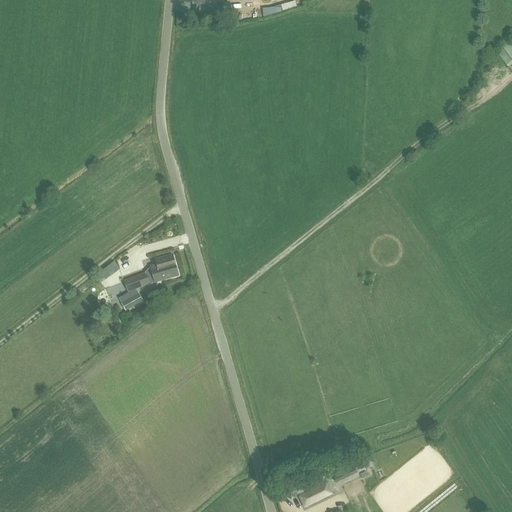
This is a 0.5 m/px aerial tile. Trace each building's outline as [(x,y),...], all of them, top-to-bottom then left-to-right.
[(281,5),(283,11),(298,7),(296,1),(281,5)] [(264,17),(277,14),(277,8),(270,8),(263,9),(264,17)] [(238,22),(237,12),(229,12),(230,22),(238,22)] [(155,282),(178,275),(172,254),(155,259),(157,264),(150,266),(155,282)] [(128,291),(150,283),(145,272),(124,280),(128,291)] [(139,294),(121,303),(125,310),(143,300),(139,294)] [(336,483),(352,475),(348,466),(332,474),(336,483)] [(304,509),(333,494),(327,482),(298,496),(304,509)] [(302,484),(289,491),(290,492),(293,498),(305,491),(302,486),(302,484)]
